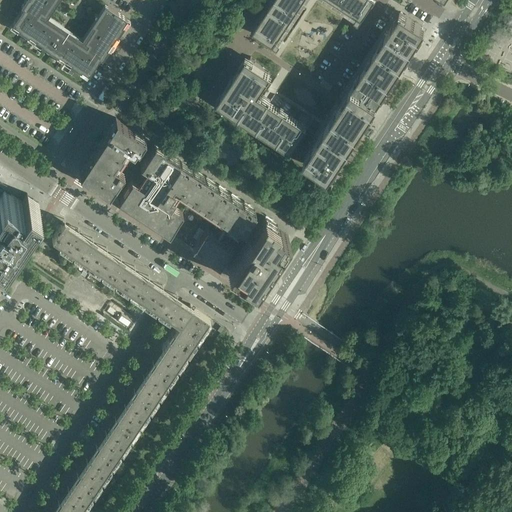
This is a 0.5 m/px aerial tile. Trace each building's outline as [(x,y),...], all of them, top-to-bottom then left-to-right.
[(25,8),(23,7),(12,24),(19,28),(23,31),(23,33),(28,36),(29,35),(42,44),(41,45),(46,48),(47,49),(52,52),(58,56),(59,55),(71,63),(71,64),(76,68),(77,67),(81,70),(88,74),(100,58),(98,57),(101,52),(105,55),(109,49),(107,48),(116,35),(117,36),(124,26),(123,25),(127,18),(108,5),(107,6),(84,41),(88,43),(86,45),(82,42),(44,17),(40,14),(41,12),(45,15),(54,0),(24,0),(24,1),(28,3),(25,8)] [(54,0),(45,15),(41,12),(40,14),(44,17),(82,42),(86,45),(88,43),(84,41),(107,6),(108,5),(105,4),(82,38),(48,16),(58,0),(54,0)] [(256,29),(255,31),(260,34),(261,32),(270,38),(272,39),(279,44),(282,39),(280,38),(277,37),(301,0),(339,0),(358,12),(356,15),(355,16),(360,19),(372,1),(372,0),(273,0),(273,1),(270,6),(265,13),(262,18),(261,18),(261,19),(258,24),(255,28),(256,29)] [(358,12),(339,0),(333,0),(356,15),(358,12)] [(280,38),(301,6),(299,5),(277,37),(280,38)] [(265,13),(263,11),(260,17),(256,23),(257,23),(258,24),(261,19),(261,18),(262,18),(265,13)] [(351,92),(348,96),(362,105),(361,108),(367,112),(368,110),(368,109),(369,110),(372,106),(379,95),(384,88),(391,77),(393,73),(396,69),(403,59),(405,55),(408,51),(412,45),(415,41),(420,33),(423,28),(424,28),(421,26),(400,12),(388,31),(388,32),(390,33),(375,56),(370,63),(363,74),(358,81),(351,92)] [(260,18),(259,17),(252,28),(259,33),(260,32),(255,28),(261,19),(260,18)] [(328,173),(329,173),(329,174),(330,173),(335,165),(336,164),(341,156),(342,155),(347,147),(347,146),(348,146),(353,137),(354,137),(359,129),(359,128),(360,128),(360,127),(365,119),(370,111),(371,111),(377,101),(383,92),(389,83),(395,74),(401,65),(407,56),(413,47),(419,38),(424,29),(425,29),(424,28),(423,28),(420,33),(415,41),(412,45),(408,51),(405,55),(403,59),(396,69),(393,73),(391,77),(384,88),(379,95),(372,106),(369,110),(368,109),(368,110),(367,112),(359,123),(359,124),(358,126),(357,126),(358,127),(355,131),(348,142),(343,149),(340,155),(336,160),(332,167),(328,173)] [(329,122),(324,130),(323,131),(318,139),(319,140),(322,135),(327,128),(334,117),(337,113),(337,112),(339,109),(346,99),(348,96),(351,92),(358,81),(363,74),(370,63),(375,56),(390,33),(388,32),(383,40),(377,49),(377,50),(371,58),(365,67),(365,68),(359,76),(359,77),(353,85),(353,86),(347,94),(347,95),(341,103),(341,104),(335,112),(335,113),(329,121),(329,122)] [(420,33),(415,41),(417,42),(418,43),(423,36),(422,35),(420,33)] [(29,35),(28,36),(27,38),(40,47),(41,45),(42,44),(29,35)] [(323,77),(339,45),(325,38),(320,48),(322,49),(316,60),(312,58),(306,69),(323,77)] [(368,62),(370,63),(375,56),(373,54),(372,53),(366,61),(368,62)] [(241,66),(243,67),(243,66),(246,62),(249,58),(249,59),(254,62),(255,60),(246,54),(239,65),(240,66),(241,66)] [(71,63),(59,55),(58,56),(57,58),(69,66),(71,64),(71,63)] [(237,76),(235,75),(234,76),(229,84),(222,94),(222,95),(219,99),(220,100),(227,105),(226,106),(227,106),(227,107),(237,113),(238,111),(242,114),(246,116),(248,118),(255,123),(256,123),(261,127),(264,128),(268,131),(274,135),(279,138),(282,140),(286,143),(292,147),(298,139),(306,126),(305,125),(297,120),(287,113),(279,108),(269,102),(269,101),(265,99),(261,96),(256,93),(258,90),(264,81),(269,74),(270,72),(255,62),(256,60),(251,57),(249,59),(249,58),(246,62),(243,66),(243,67),(242,68),(240,71),(237,75),(237,76)] [(356,80),(358,81),(363,74),(361,72),(360,71),(354,79),(356,80)] [(269,74),(264,81),(266,82),(266,83),(267,84),(272,76),(269,74)] [(384,88),(379,95),(381,96),(382,97),(388,90),(386,89),(384,88)] [(348,89),(342,97),(346,99),(348,96),(351,92),(349,90),(348,89)] [(219,99),(222,95),(220,94),(215,101),(226,108),(227,106),(226,106),(227,105),(220,100),(219,99)] [(359,123),(367,112),(361,108),(362,105),(348,96),(346,99),(339,109),(337,112),(337,113),(351,122),(353,120),(359,124),(359,123)] [(342,97),(336,107),(339,109),(346,99),(342,97)] [(279,108),(287,113),(288,111),(289,110),(281,104),(280,106),(281,106),(279,108)] [(372,106),(369,110),(368,109),(368,110),(367,112),(366,113),(371,115),(376,108),(374,107),(372,106)] [(332,116),(334,117),(337,113),(337,112),(339,109),(336,107),(331,115),(332,116)] [(238,111),(237,113),(236,115),(244,120),(246,116),(242,114),(238,111)] [(351,122),(337,113),(334,117),(327,128),(322,135),(319,140),(318,139),(317,138),(306,156),(305,158),(320,168),(328,173),(332,167),(336,160),(340,155),(343,149),(348,142),(355,131),(358,127),(357,126),(358,126),(359,124),(353,120),(351,122)] [(297,120),(305,125),(305,124),(305,125),(307,122),(299,116),(298,118),(299,118),(297,120)] [(96,184),(97,185),(98,184),(108,191),(107,191),(108,192),(123,170),(119,167),(123,161),(126,164),(134,151),(133,150),(135,147),(137,148),(145,136),(144,136),(134,129),(133,128),(133,129),(129,126),(128,126),(127,125),(122,121),(122,122),(120,120),(116,117),(115,118),(111,125),(109,127),(109,128),(103,138),(102,137),(101,140),(94,150),(92,152),(93,153),(86,163),(86,162),(84,165),(85,165),(80,172),(80,171),(79,172),(96,184)] [(261,127),(256,123),(255,125),(254,126),(262,132),(263,130),(262,130),(264,128),(261,127)] [(358,127),(355,131),(357,132),(359,133),(364,126),(359,123),(359,124),(358,126),(357,126),(358,127)] [(320,134),(322,135),(327,128),(325,126),(324,125),(319,133),(320,134)] [(274,135),(268,131),(267,132),(266,133),(272,137),(278,140),(279,139),(279,138),(274,135)] [(282,140),(274,135),(273,137),(272,138),(280,144),(281,142),(280,142),(282,140)] [(348,142),(343,149),(345,150),(347,151),(352,144),(350,143),(348,142)] [(243,228),(255,210),(193,169),(191,167),(181,161),(181,160),(178,159),(168,152),(166,150),(166,151),(158,145),(155,144),(155,143),(154,143),(145,156),(145,157),(143,160),(143,159),(141,163),(145,166),(153,172),(144,186),(137,181),(124,201),(130,205),(129,206),(132,207),(142,214),(144,216),(145,215),(155,222),(154,222),(157,224),(168,231),(169,232),(182,211),(178,208),(170,203),(179,189),(197,201),(198,199),(204,203),(203,205),(210,209),(211,207),(217,211),(216,213),(222,217),(223,215),(229,219),(228,221),(235,225),(236,223),(243,228)] [(336,160),(332,167),(334,168),(333,168),(335,169),(340,162),(339,161),(338,161),(336,160)] [(153,172),(145,166),(135,180),(131,177),(124,189),(124,190),(119,198),(124,201),(137,181),(144,186),(153,172)] [(1,257),(35,206),(34,206),(34,207),(26,199),(25,197),(24,197),(21,201),(10,193),(11,191),(6,187),(5,187),(0,183),(0,255),(1,256),(0,256),(1,257)] [(232,244),(221,262),(230,268),(264,216),(255,210),(243,228),(236,223),(235,225),(228,221),(229,219),(223,215),(222,217),(216,213),(217,211),(211,207),(210,209),(203,205),(204,203),(198,199),(197,201),(179,189),(170,203),(178,208),(182,211),(169,232),(199,251),(201,249),(195,245),(206,227),(211,230),(212,231),(211,233),(225,242),(226,240),(228,241),(232,244)] [(264,216),(230,268),(236,272),(234,275),(242,280),(242,279),(255,287),(289,236),(276,227),(278,225),(264,216)] [(64,219),(62,221),(162,288),(174,297),(189,306),(190,304),(170,290),(64,219)] [(149,303),(151,304),(162,288),(62,221),(60,225),(57,228),(52,237),(60,243),(65,246),(67,247),(137,295),(145,300),(149,303)] [(221,262),(232,244),(228,241),(226,240),(225,242),(211,233),(212,231),(211,230),(206,227),(195,245),(201,249),(199,251),(213,261),(215,258),(221,262)] [(162,288),(151,304),(157,308),(164,313),(174,297),(162,288)] [(174,297),(164,313),(166,314),(170,317),(178,323),(162,347),(164,349),(180,360),(209,317),(190,304),(189,306),(174,297)] [(121,313),(118,319),(128,325),(131,320),(121,313)] [(105,472),(152,402),(180,360),(164,349),(162,347),(86,459),(105,472)] [(77,511),(95,486),(105,472),(86,459),(50,511),(77,511)]
